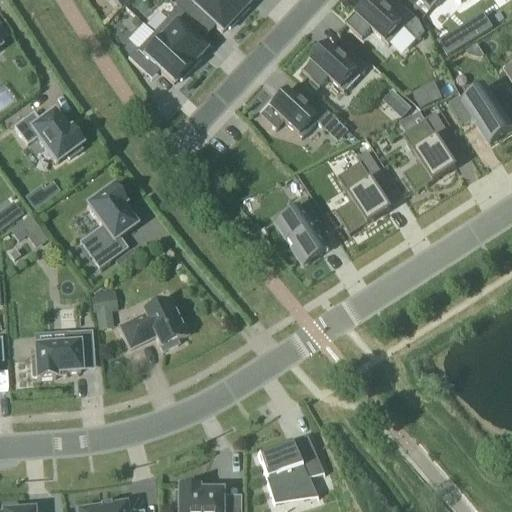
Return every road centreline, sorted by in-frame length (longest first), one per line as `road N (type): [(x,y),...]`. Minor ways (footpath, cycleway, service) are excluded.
road 1 (residential): [(0,449),(109,438),(222,394),(511,210)]
road 2 (residential): [(316,0),(168,156)]
